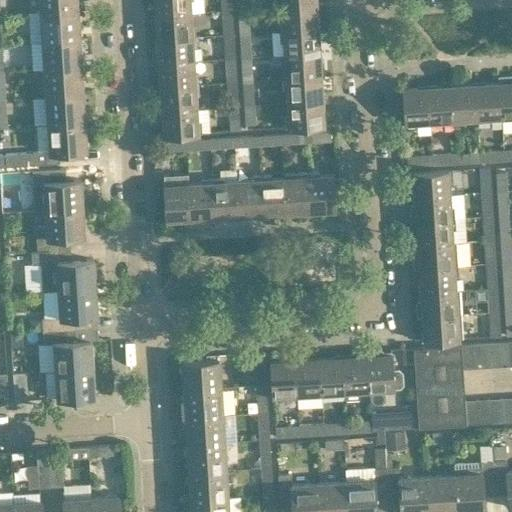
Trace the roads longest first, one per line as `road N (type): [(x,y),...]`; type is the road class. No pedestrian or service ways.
road 1 (residential): [(137,322),(371,305),(385,296),(378,1),(409,0)]
road 2 (residential): [(137,322),(117,0)]
road 3 (residential): [(145,423),(0,433)]
